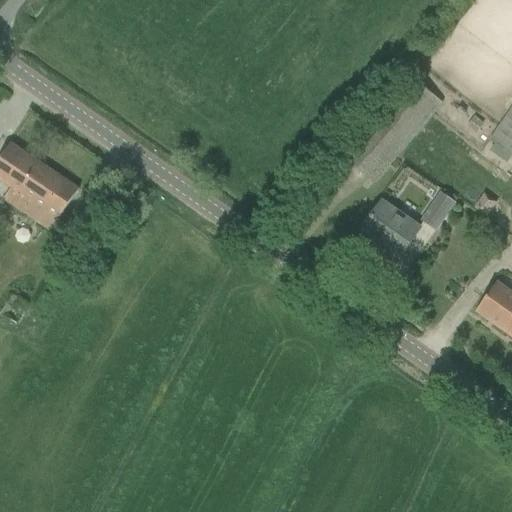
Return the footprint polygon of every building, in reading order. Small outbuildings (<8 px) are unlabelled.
[(344,160),(375,186),(387,171),(442,104),(428,93),(412,80),(344,160)] [(511,109),(490,142),(511,157),(511,109)] [(1,199),(50,233),(78,191),(10,145),(0,159),(0,181),(8,188),(1,199)] [(423,222),(436,231),(455,205),(442,196),(423,222)] [(485,197),(476,210),(486,217),(496,205),(485,197)] [(384,244),(382,248),(398,260),(419,230),(381,203),(363,230),(384,244)] [(511,294),(497,283),(475,313),(511,339),(511,294)]
